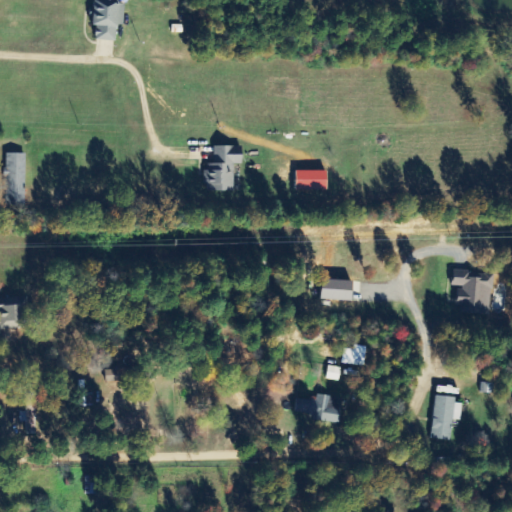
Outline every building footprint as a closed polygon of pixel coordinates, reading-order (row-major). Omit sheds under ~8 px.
[(116,41),(117,25),(124,26),(125,4),(119,4),(118,0),(95,0),(93,40),(116,41)] [(235,147),(214,146),(214,164),(206,164),(205,191),(233,192),(234,165),(242,165),(242,154),(235,154),(235,147)] [(24,207),(25,154),(6,153),(4,206),(24,207)] [(454,288),(458,288),(457,314),(491,315),(493,274),(454,272),(454,288)] [(352,301),(353,281),(322,280),(321,300),(352,301)] [(0,329),(22,329),(22,305),(0,305),(0,329)] [(342,364),(362,367),(364,352),(343,349),(342,364)] [(339,381),(341,368),(328,366),(326,380),(339,381)] [(313,420),(339,424),(343,398),(317,395),(316,402),(297,399),(295,412),(314,415),(313,420)] [(433,440),(452,441),(452,421),(462,421),(463,400),(434,398),(433,440)] [(85,494),(95,494),(96,477),(86,476),(85,494)]
